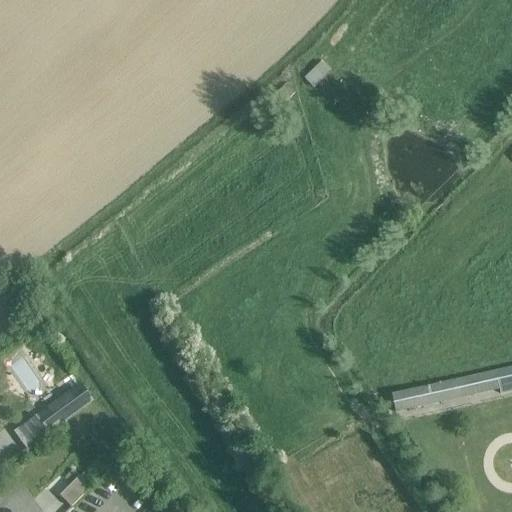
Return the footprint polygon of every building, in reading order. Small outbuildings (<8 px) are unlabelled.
[(305,62),(290,75),(305,91),(320,78),(305,62)] [(286,88),(275,97),(282,106),(294,96),(286,88)] [(511,393),(511,369),(390,396),(394,414),(499,391),(500,396),(511,393)] [(40,415),(54,433),(90,404),(76,386),(40,415)] [(27,452),(49,437),(35,417),(13,433),(27,452)] [(70,508),(89,489),(78,478),(59,497),(70,508)]
